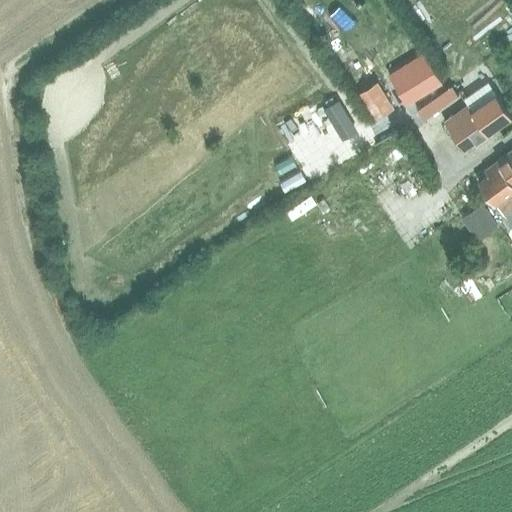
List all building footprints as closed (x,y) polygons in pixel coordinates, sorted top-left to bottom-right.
[(407,102),(442,81),(424,52),(389,73),(407,102)] [(463,86),(468,94),(490,78),(485,70),(463,86)] [(395,106),(378,79),(360,90),(377,117),(395,106)] [(468,105),(445,121),(464,149),(511,116),(496,93),(477,107),(473,102),(468,105)] [(343,138),(358,130),(340,99),(325,107),(343,138)] [(511,149),(485,168),(488,173),(478,179),(495,203),(511,190),(511,149)] [(475,237),(496,223),(482,202),(461,216),(475,237)]
